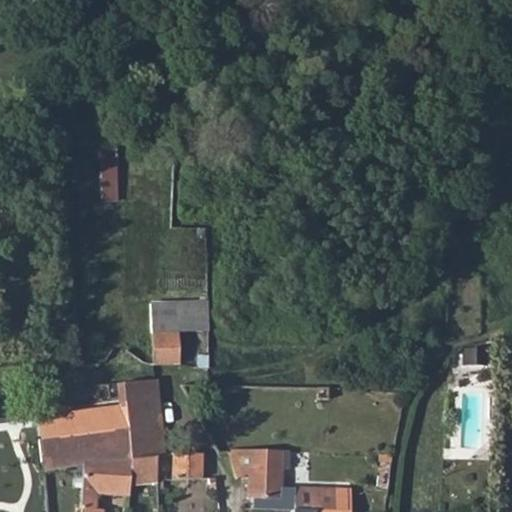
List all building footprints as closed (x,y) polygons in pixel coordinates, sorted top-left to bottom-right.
[(94,202),(112,201),(111,145),(93,145),(94,202)] [(144,300),(145,364),(175,364),(175,329),(202,329),(201,299),(144,300)] [(505,398),(511,397),(511,341),(501,342),(505,398)] [(125,428),(38,440),(41,472),(69,468),(81,466),(129,460),(155,457),(164,454),(158,381),(122,384),(125,428)] [(326,394),(314,393),(313,407),(325,407),(326,394)] [(292,462),(292,455),(245,452),(225,455),(236,483),(245,483),(245,494),(244,502),(278,503),(280,462),(292,462)] [(155,457),(129,460),(128,485),(155,482),(155,457)] [(174,459),(176,485),(205,482),(203,459),(174,459)] [(78,511),(101,511),(94,511),(95,495),(127,496),(128,485),(129,460),(81,466),(80,485),(78,511)] [(69,485),(80,485),(81,466),(69,468),(69,485)] [(290,511),(333,511),(333,490),(290,490),(291,503),(290,509),(290,511)]
